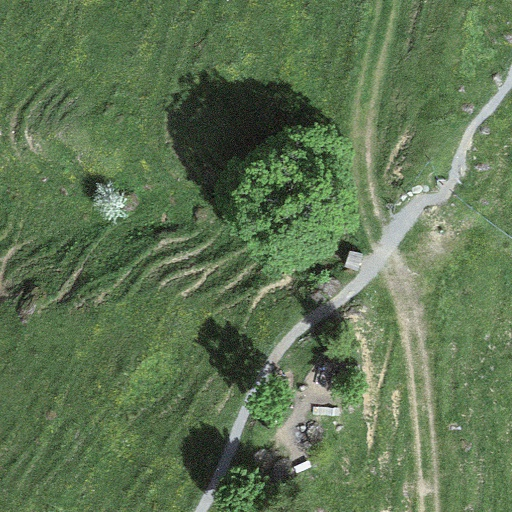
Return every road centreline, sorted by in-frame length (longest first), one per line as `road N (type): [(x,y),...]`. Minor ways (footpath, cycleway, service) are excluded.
road 1 (track): [(395,0),(358,176),(376,256)]
road 2 (track): [(376,256),(413,353),(414,511)]
